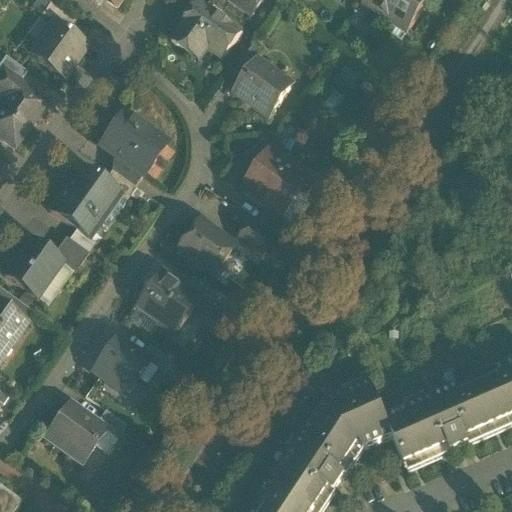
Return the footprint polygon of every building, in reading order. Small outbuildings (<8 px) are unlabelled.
[(82,0),(99,12),(106,3),(101,0),(82,0)] [(101,0),(106,3),(115,9),(121,0),(101,0)] [(230,0),(228,4),(252,20),(265,0),(230,0)] [(392,0),(367,0),(364,5),(381,16),(392,0)] [(392,0),(381,16),(395,26),(407,34),(429,0),(392,0)] [(52,24),(68,36),(76,25),(50,6),(41,19),(51,26),(52,24)] [(199,48),(221,64),(241,36),(199,6),(171,45),(191,59),(199,48)] [(28,58),(63,83),(87,49),(68,36),(52,24),(51,26),(28,58)] [(401,43),(407,34),(395,26),(389,35),(401,43)] [(233,77),(243,84),(257,64),(264,54),(254,47),(233,77)] [(3,74),(19,85),(26,76),(5,61),(0,67),(0,73),(2,75),(3,74)] [(233,97),(269,123),(290,93),(276,83),(278,80),(257,64),(243,84),(233,97)] [(0,141),(14,151),(47,105),(19,85),(3,74),(2,75),(0,78),(0,94),(7,100),(0,109),(0,141)] [(142,179),(143,180),(155,163),(150,160),(162,144),(123,117),(100,149),(122,165),(142,179)] [(150,160),(155,163),(166,147),(162,144),(150,160)] [(263,210),(281,223),(300,198),(306,202),(319,185),(270,150),(239,193),(263,210)] [(122,165),(114,177),(134,191),(142,179),(122,165)] [(76,233),(88,242),(101,224),(96,220),(113,196),(114,195),(102,187),(80,171),(50,215),(76,233)] [(135,192),(134,191),(114,177),(111,175),(102,187),(114,195),(113,196),(118,200),(126,205),(135,192)] [(96,220),(101,224),(118,200),(113,196),(96,220)] [(312,206),(306,202),(300,198),(281,223),(286,226),(294,232),(312,206)] [(109,230),(126,205),(118,200),(101,224),(109,230)] [(263,210),(253,224),(276,240),(286,226),(281,223),(263,210)] [(179,254),(211,277),(219,266),(223,269),(237,249),(201,223),(179,254)] [(261,261),(276,240),(253,224),(238,245),(261,261)] [(76,233),(69,242),(88,257),(95,247),(88,242),(76,233)] [(72,275),(74,277),(88,257),(69,242),(65,240),(52,259),(62,266),(61,268),(72,275)] [(4,279),(36,302),(61,268),(62,266),(52,259),(29,243),(4,279)] [(219,266),(211,277),(215,280),(223,269),(219,266)] [(48,310),(72,275),(61,268),(36,302),(48,310)] [(158,327),(171,336),(193,306),(197,301),(185,292),(163,276),(139,309),(160,324),(158,327)] [(197,309),(209,318),(221,301),(193,281),(185,292),(197,301),(193,306),(197,309)] [(248,296),(230,283),(220,297),(238,310),(248,296)] [(0,306),(21,322),(27,326),(34,316),(0,291),(0,306)] [(0,363),(16,340),(11,336),(21,322),(0,306),(0,363)] [(197,309),(193,306),(171,336),(176,339),(197,309)] [(108,381),(129,396),(150,366),(151,365),(143,359),(117,341),(92,375),(105,384),(108,381)] [(150,366),(165,377),(173,365),(150,349),(143,359),(151,365),(150,366)] [(511,368),(494,376),(497,383),(463,398),(460,391),(385,424),(392,441),(405,469),(447,451),(450,457),(468,449),(465,443),(511,422),(511,368)] [(108,381),(105,384),(127,399),(129,396),(108,381)] [(0,389),(0,404),(3,407),(10,397),(0,389)] [(370,390),(324,410),(260,505),(266,509),(264,511),(314,511),(327,493),(333,497),(344,480),(338,477),(357,450),(360,448),(363,454),(392,441),(385,424),(370,390)] [(72,454),(85,463),(94,450),(105,434),(106,433),(96,427),(69,407),(45,441),(69,458),(72,454)] [(105,434),(117,443),(126,430),(105,415),(96,427),(106,433),(105,434)] [(511,422),(465,443),(468,449),(469,452),(511,433),(511,422)] [(106,459),(117,443),(105,434),(94,450),(106,459)] [(338,477),(344,480),(347,482),(363,456),(363,454),(360,448),(357,450),(338,477)] [(447,451),(405,469),(409,478),(451,459),(450,457),(447,451)] [(72,454),(69,458),(82,467),(85,463),(72,454)] [(0,511),(15,511),(21,504),(0,489),(0,511)] [(314,511),(326,511),(336,498),(333,497),(327,493),(314,511)]
